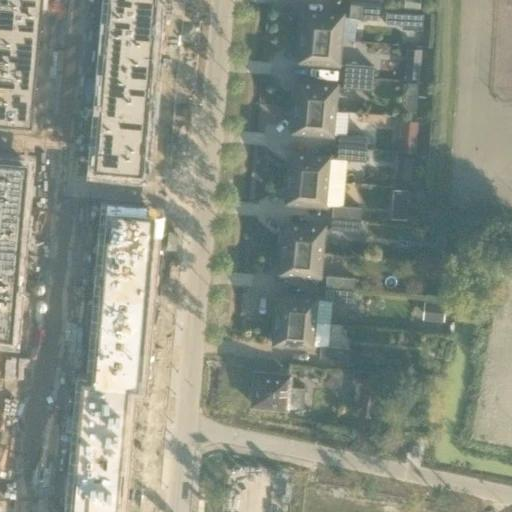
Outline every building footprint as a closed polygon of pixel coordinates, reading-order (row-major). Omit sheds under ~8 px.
[(0,0),(0,5),(43,9),(43,0),(0,0)] [(107,0),(107,13),(154,17),(155,0),(107,0)] [(350,4),(349,16),(378,19),(379,7),(350,4)] [(0,5),(0,23),(41,28),(43,9),(0,5)] [(303,11),(301,36),(341,39),(354,40),(355,18),(343,17),(343,14),(303,11)] [(401,24),(402,12),(386,11),(385,23),(401,24)] [(411,11),(411,28),(426,28),(426,11),(411,11)] [(107,13),(105,33),(152,37),(154,17),(107,13)] [(0,23),(0,43),(39,47),(41,28),(0,23)] [(105,33),(104,51),(151,55),(152,37),(105,33)] [(301,36),(298,61),(338,65),(341,39),(301,36)] [(0,43),(0,62),(38,66),(39,47),(0,43)] [(420,63),(421,49),(407,49),(406,62),(420,63)] [(104,51),(102,71),(149,74),(151,55),(104,51)] [(0,62),(0,81),(36,85),(38,66),(0,62)] [(344,75),(373,78),(374,66),(345,63),(344,75)] [(102,71),(100,90),(148,94),(149,74),(102,71)] [(372,90),(373,78),(344,75),(343,87),(372,90)] [(0,81),(0,100),(34,104),(36,85),(0,81)] [(297,82),(294,107),(335,110),(337,85),(297,82)] [(417,96),(418,83),(407,82),(406,96),(417,96)] [(100,90),(99,109),(146,112),(148,94),(100,90)] [(0,100),(0,122),(32,126),(34,104),(0,100)] [(294,107),(292,132),(332,135),(333,133),(339,134),(346,135),(348,112),(334,111),(335,110),(294,107)] [(99,109),(97,128),(144,132),(146,112),(99,109)] [(401,120),(400,136),(417,137),(418,122),(401,120)] [(97,128),(95,147),(143,151),(144,132),(97,128)] [(337,146),(367,149),(368,137),(339,134),(337,146)] [(366,161),(367,149),(337,146),(336,158),(366,161)] [(95,147),(94,167),(141,171),(143,151),(95,147)] [(291,152),(288,177),(344,182),(346,160),(330,158),(331,156),(291,152)] [(410,156),(397,155),(395,179),(408,180),(410,156)] [(0,161),(0,181),(25,183),(26,163),(0,161)] [(288,177),(286,202),(326,206),(326,205),(332,205),(332,204),(343,205),(344,182),(288,177)] [(0,181),(0,200),(23,203),(25,183),(0,181)] [(393,189),(391,218),(406,219),(409,190),(393,189)] [(0,200),(0,219),(21,222),(23,203),(0,200)] [(332,205),(331,216),(360,219),(361,207),(343,205),(332,204),(332,205)] [(108,210),(106,231),(152,235),(154,214),(108,210)] [(331,216),(330,229),(359,231),(360,219),(331,216)] [(0,239),(20,241),(21,222),(0,219),(0,239)] [(282,248),(322,252),(324,226),(284,223),(282,248)] [(106,231),(105,250),(150,254),(152,235),(106,231)] [(0,239),(0,258),(18,260),(20,241),(0,239)] [(320,277),(322,252),(282,248),(280,273),(320,277)] [(443,249),(442,257),(455,258),(456,250),(443,249)] [(105,250),(103,269),(149,273),(150,254),(105,250)] [(0,258),(0,277),(16,279),(18,260),(0,258)] [(473,266),(457,265),(457,280),(473,281),(473,266)] [(103,269),(101,288),(147,292),(149,273),(103,269)] [(326,275),(325,287),(354,290),(355,277),(326,275)] [(0,277),(0,296),(20,299),(24,299),(26,280),(22,280),(16,279),(0,277)] [(325,287),(324,299),(332,300),(353,302),(354,290),(325,287)] [(101,288),(100,307),(145,311),(147,292),(101,288)] [(278,294),(276,319),(316,322),(330,323),(332,300),(324,299),(318,299),(318,297),(278,294)] [(0,296),(0,316),(19,318),(20,299),(0,296)] [(445,303),(424,301),(422,319),(443,321),(445,303)] [(95,307),(93,326),(98,326),(144,330),(145,311),(100,307),(95,307)] [(0,336),(21,338),(22,318),(19,318),(0,316),(0,336)] [(276,319),(274,344),(314,347),(316,322),(276,319)] [(98,326),(96,345),(142,349),(144,330),(98,326)] [(96,345),(95,364),(140,368),(142,349),(96,345)] [(319,357),(357,361),(358,348),(320,345),(319,357)] [(93,383),(93,384),(129,387),(129,388),(138,388),(140,368),(95,364),(93,383)] [(354,370),(352,384),(354,384),(376,386),(377,371),(354,370)] [(287,407),(304,408),(306,389),(289,387),(291,376),(256,372),(254,392),(251,392),(250,399),(253,399),(253,405),(287,408),(287,407)] [(83,382),(81,402),(127,406),(129,388),(129,387),(93,384),(93,383),(83,382)] [(354,384),(353,403),(360,403),(361,391),(362,391),(374,393),(376,386),(354,384)] [(360,403),(358,413),(370,415),(374,393),(362,391),(361,391),(360,403)] [(81,402),(80,422),(125,426),(127,406),(81,402)] [(80,422),(78,441),(124,445),(125,426),(80,422)] [(49,452),(64,452),(63,436),(48,437),(49,452)] [(78,441),(76,460),(122,464),(124,445),(78,441)] [(76,460),(75,479),(120,483),(122,464),(76,460)] [(65,478),(64,497),(73,498),(119,502),(120,483),(75,479),(65,478)] [(72,509),(71,511),(117,511),(119,502),(73,498),(72,509)]
